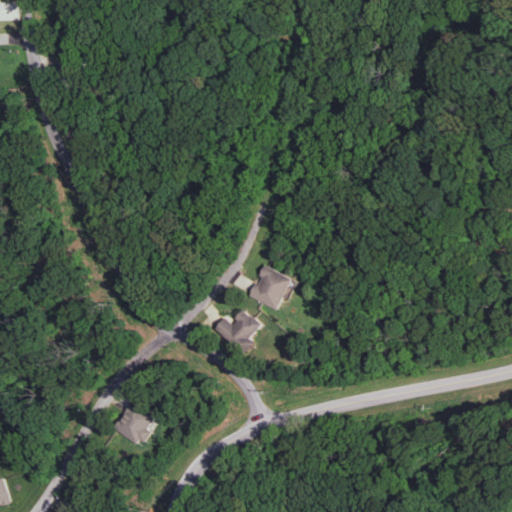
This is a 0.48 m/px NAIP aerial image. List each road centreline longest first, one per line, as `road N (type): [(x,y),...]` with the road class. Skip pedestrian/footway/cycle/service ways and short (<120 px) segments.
road 1 (residential): [(26,0),(48,109),(121,263),(145,305),(254,389),(266,423)]
road 2 (residential): [(176,511),(202,462),(266,423),(511,369)]
road 3 (residential): [(174,330),(231,276),(259,232),(299,75),(286,13)]
road 4 (residential): [(174,330),(129,365),(40,511)]
